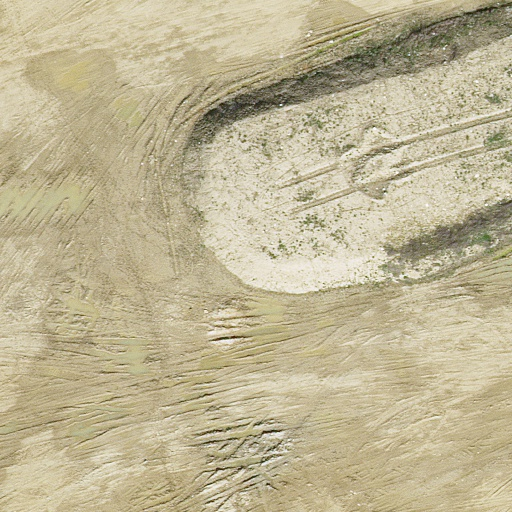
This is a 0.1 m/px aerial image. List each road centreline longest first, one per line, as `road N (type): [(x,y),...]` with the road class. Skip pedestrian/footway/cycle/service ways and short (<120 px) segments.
road 1 (track): [(511,373),(395,411),(0,493)]
road 2 (track): [(0,122),(388,0)]
road 3 (track): [(116,86),(0,210)]
